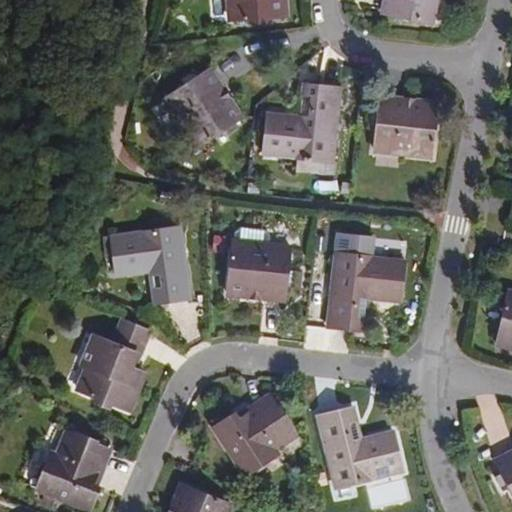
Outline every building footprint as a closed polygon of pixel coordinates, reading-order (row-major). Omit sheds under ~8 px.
[(229,0),(231,21),(285,16),(283,0),(229,0)] [(432,23),(436,0),(385,0),(383,13),(432,23)] [(164,98),(197,148),(242,118),(209,68),(198,76),(194,70),(179,79),(184,85),(164,98)] [(303,97),(301,118),(267,115),(263,155),(333,162),(340,89),(304,85),(303,97)] [(374,150),(432,157),(438,104),(380,98),(379,111),(371,110),(369,127),(376,128),(374,150)] [(154,304),(190,300),(181,226),(111,235),(116,275),(150,271),(154,304)] [(235,233),(234,242),(269,246),(270,236),(265,230),(241,228),(235,233)] [(288,271),(291,248),(269,246),(234,242),(232,242),(227,294),(286,300),(287,287),(294,288),(296,272),(288,271)] [(335,254),(328,327),(364,331),(367,297),(400,301),(405,261),(335,254)] [(511,293),(508,292),(496,344),(511,348),(511,293)] [(87,368),(78,390),(128,411),(144,372),(130,367),(135,353),(140,354),(149,331),(122,320),(113,342),(95,335),(82,367),(87,368)] [(213,426),(245,475),(277,454),(273,449),(294,436),(270,398),(249,411),(250,413),(233,424),(228,417),(213,426)] [(353,408),(318,417),(335,488),(403,472),(393,433),(361,441),(353,408)] [(37,490),(90,511),(97,494),(89,491),(96,472),(99,473),(108,450),(66,433),(57,456),(51,454),(37,490)] [(511,494),(511,453),(495,462),(502,473),(494,477),(502,492),(509,489),(511,494)] [(227,511),(231,504),(182,485),(170,511),(227,511)]
